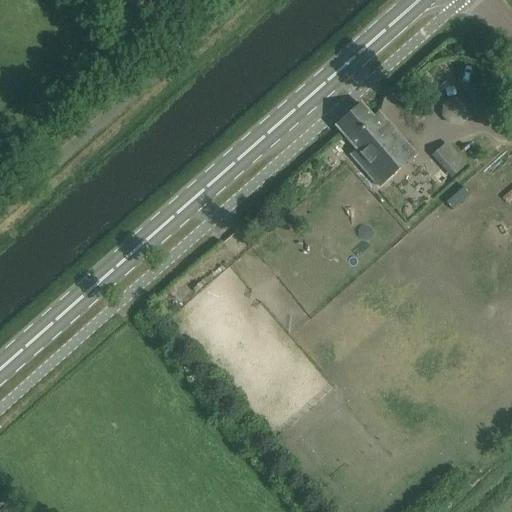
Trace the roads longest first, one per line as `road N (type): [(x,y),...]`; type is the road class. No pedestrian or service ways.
road 1 (primary): [(0,370),(423,0)]
road 2 (unclassified): [(0,208),(234,0)]
